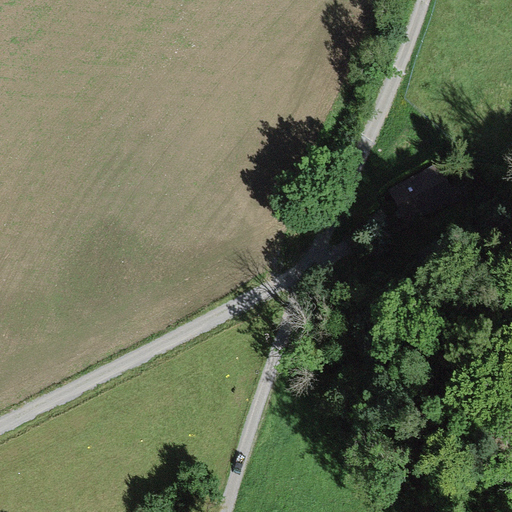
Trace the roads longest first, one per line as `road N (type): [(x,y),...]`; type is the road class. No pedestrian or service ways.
road 1 (track): [(0,423),(303,271)]
road 2 (track): [(303,271),(419,0)]
road 3 (track): [(224,511),(303,271)]
